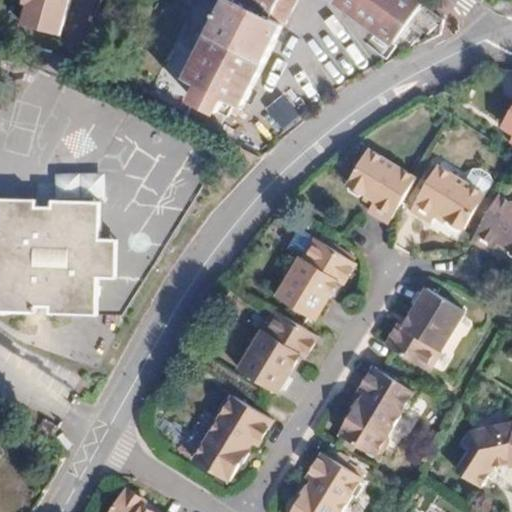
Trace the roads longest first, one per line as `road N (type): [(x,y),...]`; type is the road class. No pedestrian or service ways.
road 1 (residential): [(101,441),(191,280),(265,187),(400,81),(505,31)]
road 2 (residential): [(392,259),(250,511)]
road 3 (residential): [(101,441),(217,511)]
road 4 (residential): [(0,369),(101,441)]
